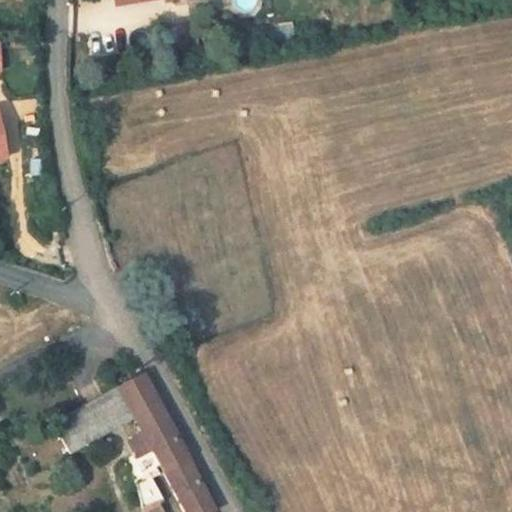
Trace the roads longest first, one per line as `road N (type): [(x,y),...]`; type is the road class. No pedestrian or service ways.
road 1 (unclassified): [(57,0),(66,163),(90,253),(116,306)]
road 2 (unclassified): [(116,306),(240,511)]
road 3 (unclassified): [(116,306),(0,274)]
